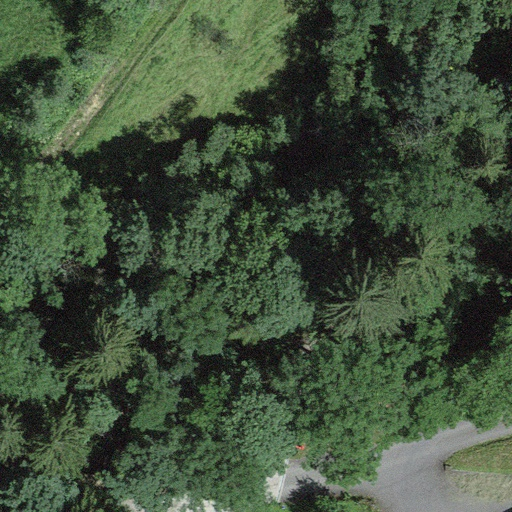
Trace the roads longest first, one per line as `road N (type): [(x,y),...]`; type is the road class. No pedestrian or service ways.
road 1 (track): [(168,0),(0,199)]
road 2 (track): [(424,442),(239,473),(179,511)]
road 3 (track): [(0,457),(71,490),(180,509)]
